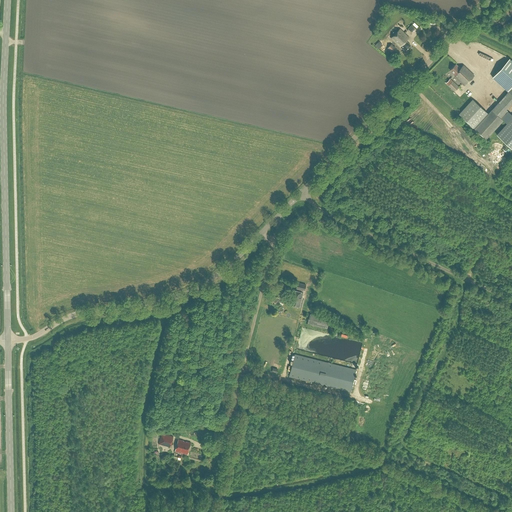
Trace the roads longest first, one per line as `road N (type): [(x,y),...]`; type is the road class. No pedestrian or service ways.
road 1 (primary): [(7,340),(8,0)]
road 2 (tertiary): [(7,340),(77,313),(187,292),(257,235)]
road 3 (tertiary): [(301,191),(489,0)]
road 4 (unclassified): [(212,490),(272,243)]
road 5 (unclassified): [(511,300),(337,219),(301,191)]
road 6 (primary): [(11,511),(7,340)]
road 7 (track): [(511,200),(492,182),(493,163),(408,82)]
